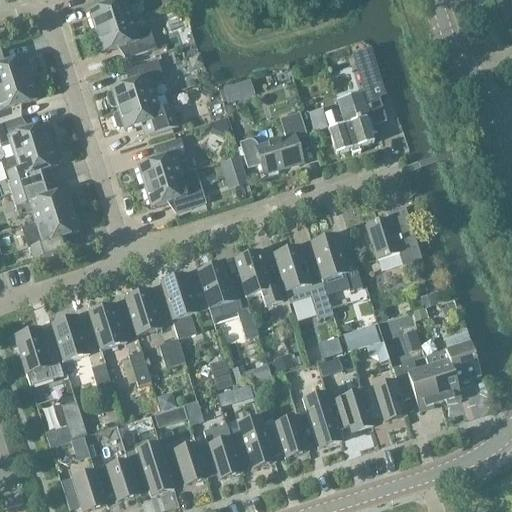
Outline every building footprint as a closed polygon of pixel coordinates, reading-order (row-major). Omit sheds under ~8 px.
[(93,29),(130,17),(128,10),(137,7),(134,0),(108,0),(110,5),(87,12),(93,29)] [(180,3),(165,7),(169,25),(184,22),(180,3)] [(135,34),(130,17),(93,29),(101,55),(123,48),(127,60),(155,51),(148,29),(135,34)] [(337,111),(322,116),(335,157),(373,145),(370,137),(376,135),(374,127),(386,123),(380,103),(386,101),(371,52),(353,58),(364,93),(335,102),(337,111)] [(0,90),(30,81),(23,59),(1,66),(0,64),(0,90)] [(117,111),(154,100),(150,88),(163,83),(157,62),(129,71),(132,83),(110,90),(111,93),(108,94),(106,97),(109,108),(112,109),(116,108),(117,111)] [(335,84),(347,80),(342,67),(331,71),(335,84)] [(36,102),(30,81),(0,90),(0,126),(18,121),(14,109),(36,102)] [(123,129),(124,133),(146,125),(150,138),(178,129),(171,107),(158,112),(154,100),(117,111),(118,115),(115,116),(113,118),(116,129),(119,130),(123,129)] [(285,140),(257,149),(256,146),(253,144),(249,144),(242,145),(239,146),(247,170),(260,166),(263,176),(302,165),(294,142),(306,138),(299,115),(279,121),(285,140)] [(22,133),(18,121),(0,126),(0,148),(0,150),(10,147),(13,159),(51,147),(50,145),(55,141),(51,130),(45,129),(44,126),(22,133)] [(144,189),(181,177),(177,165),(186,162),(179,141),(155,148),(159,160),(137,167),(144,189)] [(11,196),(39,187),(35,175),(57,168),(56,165),(61,161),(58,149),(51,148),(51,147),(13,159),(17,170),(4,175),(7,184),(11,196)] [(185,189),(181,177),(144,189),(150,210),(172,203),(176,215),(204,206),(198,185),(185,189)] [(35,225),(72,213),(65,192),(43,199),(39,187),(11,196),(18,217),(31,213),(35,225)] [(392,219),(388,220),(365,228),(376,263),(398,256),(401,268),(421,261),(404,210),(391,214),(392,219)] [(79,234),(72,213),(35,225),(22,229),(32,262),(60,253),(56,241),(79,234)] [(0,231),(0,251),(23,245),(17,227),(0,231)] [(335,237),(310,245),(321,282),(342,275),(348,292),(361,288),(349,251),(340,254),(335,237)] [(298,249),(273,257),(288,307),(310,300),(317,322),(332,318),(323,287),(311,291),(310,287),(298,249)] [(259,254),(234,262),(246,300),(260,295),(265,309),(281,304),(276,289),(270,291),(259,254)] [(222,265),(196,273),(200,286),(209,313),(214,329),(238,321),(245,344),(258,340),(248,310),(242,312),(234,288),(229,290),(222,265)] [(185,277),(159,285),(178,342),(196,337),(190,320),(198,317),(197,316),(209,313),(200,286),(189,290),(185,277)] [(149,293),(124,301),(136,339),(161,331),(149,293)] [(113,307),(88,315),(100,353),(125,345),(113,307)] [(401,315),(381,318),(383,329),(403,326),(401,315)] [(76,319),(51,327),(63,365),(88,357),(76,319)] [(39,331),(19,337),(14,339),(26,377),(51,369),(39,331)] [(165,371),(185,365),(177,342),(158,348),(165,371)] [(424,360),(427,370),(439,406),(445,404),(446,406),(460,401),(456,386),(480,378),(470,346),(424,360)] [(141,354),(127,358),(137,388),(150,384),(141,354)] [(432,408),(439,406),(427,370),(416,373),(413,364),(392,370),(396,383),(394,383),(399,397),(411,393),(418,414),(433,410),(432,408)] [(100,401),(113,396),(104,366),(90,370),(100,401)] [(247,387),(244,375),(231,379),(235,391),(247,387)] [(399,397),(394,383),(361,394),(370,422),(380,419),(383,425),(405,418),(399,397)] [(341,444),(337,433),(329,409),(328,409),(327,405),(328,404),(325,394),(301,402),(306,416),(296,419),(305,448),(316,445),(318,451),(341,444)] [(329,409),(337,433),(347,430),(349,436),(372,429),(370,422),(361,394),(328,404),(327,405),(328,409),(329,409)] [(74,404),(60,408),(71,442),(85,438),(74,404)] [(237,430),(227,432),(239,469),(249,466),(251,472),(274,465),(272,458),(263,430),(260,418),(236,426),(237,430)] [(263,430),(272,458),(282,455),(284,462),(307,454),(305,448),(296,419),(264,430),(263,430)] [(241,475),(239,469),(227,432),(226,427),(203,434),(207,448),(197,451),(206,479),(216,476),(218,483),(241,475)] [(159,445),(125,456),(127,463),(129,467),(138,496),(148,493),(150,499),(173,492),(171,485),(162,457),(159,445)] [(206,479),(197,451),(195,446),(162,457),(171,485),(181,482),(183,489),(206,481),(206,479)] [(138,496),(129,467),(127,463),(94,473),(103,502),(113,498),(116,505),(138,498),(138,496)] [(93,511),(105,508),(103,502),(94,473),(60,484),(69,511),(72,511),(81,509),(81,511),(93,511)]
